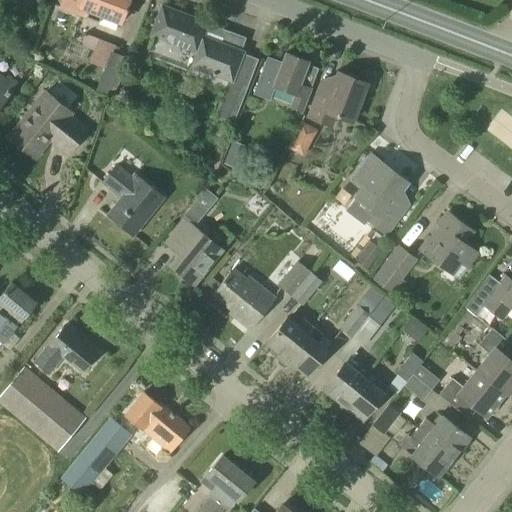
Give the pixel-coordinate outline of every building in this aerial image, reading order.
[(129,0),(61,0),(59,7),(99,22),(101,16),(121,23),(129,0)] [(232,123),(256,59),(242,54),(242,53),(239,52),(242,43),(231,39),(231,38),(232,35),(209,26),(163,8),(152,38),(153,39),(147,56),(225,86),(213,116),(232,123)] [(115,46),(85,34),(84,37),(82,36),(79,46),(92,51),(88,63),(106,70),(115,46)] [(285,53),(281,64),(266,58),(252,94),(269,100),(274,86),(295,94),(290,107),(301,111),(309,89),(299,85),(307,62),(285,53)] [(351,122),(366,84),(338,74),(335,80),(337,81),(333,92),(320,87),(308,118),(331,126),(335,115),(351,122)] [(4,81),(0,77),(0,105),(16,85),(7,78),(4,81)] [(67,153),(85,130),(67,115),(68,113),(43,94),(8,138),(34,158),(46,143),(44,141),(50,133),(58,140),(55,144),(67,153)] [(302,156),(316,131),(300,122),(286,148),(302,156)] [(406,182),(381,164),(373,174),(363,167),(353,179),(364,187),(355,198),(374,212),(367,221),(385,234),(401,213),(389,205),(406,182)] [(131,177),(116,165),(102,183),(120,199),(107,216),(132,236),(162,198),(133,174),(131,177)] [(196,224),(216,199),(205,189),(184,214),(196,224)] [(466,267),(476,253),(464,244),(473,233),(447,214),(420,251),(453,275),(461,264),(466,267)] [(194,285),(222,250),(184,220),(168,240),(182,250),(169,265),(194,285)] [(366,270),(381,251),(368,241),(353,261),(366,270)] [(394,296),(404,282),(401,280),(417,259),(396,244),(371,280),(394,296)] [(354,272),(338,259),(330,269),(346,282),(354,272)] [(293,298),(312,274),(296,261),(276,285),(293,298)] [(246,280),(233,269),(213,294),(238,315),(235,319),(248,330),(275,298),(249,277),(246,280)] [(312,274),(293,298),(302,305),(321,281),(312,274)] [(511,306),(511,285),(508,291),(493,280),(478,300),(483,303),(482,304),(501,319),(511,306)] [(20,320),(34,303),(11,284),(0,296),(0,304),(4,307),(0,311),(0,340),(2,342),(14,327),(13,326),(19,320),(20,320)] [(367,316),(368,315),(356,305),(338,328),(350,338),(367,316)] [(487,326),(464,309),(440,340),(451,349),(459,338),(454,334),(464,321),(469,324),(470,323),(482,332),(487,326)] [(367,316),(350,338),(362,347),(379,325),(367,316)] [(285,360),(312,326),(303,319),(297,326),(286,317),(265,344),(285,360)] [(312,326),(285,360),(306,377),(328,350),(317,341),(322,334),(312,326)] [(83,374),(97,356),(62,327),(33,362),(48,375),(63,357),(83,374)] [(476,370),(503,394),(511,383),(511,362),(511,361),(511,345),(491,328),(478,345),(489,354),(476,370)] [(406,382),(412,375),(422,361),(410,352),(394,373),(406,382)] [(342,404),(368,372),(358,364),(353,370),(344,363),(323,389),(342,404)] [(0,404),(56,452),(85,418),(23,367),(0,394),(0,404)] [(485,417),(503,394),(476,370),(462,387),(451,378),(438,395),(467,418),(474,409),(485,417)] [(368,372),(342,404),(362,420),(387,388),(379,381),(368,372)] [(406,382),(403,386),(422,401),(431,389),(412,375),(406,382)] [(159,406),(143,393),(125,416),(168,452),(188,428),(160,405),(159,406)] [(383,435),(399,413),(387,404),(370,425),(383,435)] [(417,428),(454,457),(469,438),(442,416),(434,426),(425,418),(417,428)] [(83,495),(131,436),(109,418),(61,477),(83,495)] [(437,477),(454,457),(417,428),(408,439),(415,444),(408,453),(437,477)] [(237,500),(252,482),(221,456),(205,475),(216,484),(208,494),(209,495),(194,511),(222,511),(226,509),(227,509),(235,499),(237,500)] [(153,511),(166,511),(185,492),(176,483),(152,510),(153,511)]
